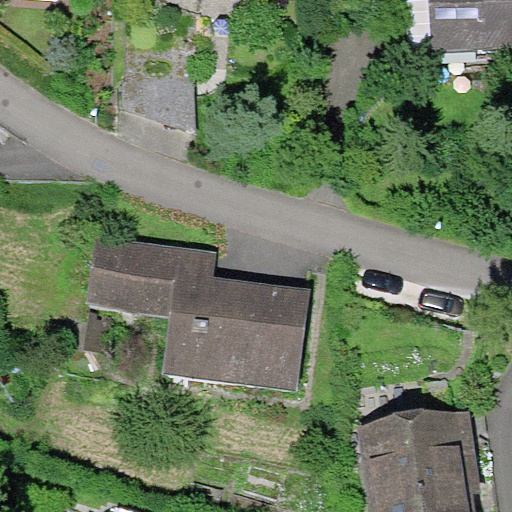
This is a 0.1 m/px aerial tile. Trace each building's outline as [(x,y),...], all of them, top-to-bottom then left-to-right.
[(511,0),(429,0),(433,51),(511,45),(511,0)] [(333,28),(326,102),(367,106),(373,32),(333,28)] [(216,252),(95,237),(87,308),(169,318),(163,373),(297,390),(310,289),(213,277),(216,252)] [(115,315),(90,311),(85,349),(110,353),(115,315)] [(371,511),(475,511),(472,493),(482,491),(470,410),(358,428),(371,511)]
